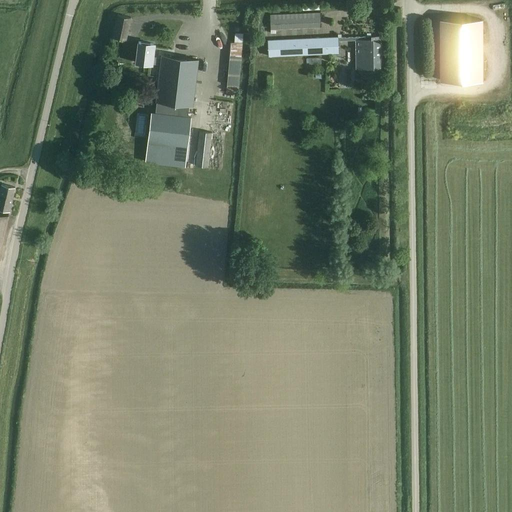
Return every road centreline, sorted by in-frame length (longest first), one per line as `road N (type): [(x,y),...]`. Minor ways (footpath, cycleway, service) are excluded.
road 1 (unclassified): [(415,511),(409,0)]
road 2 (unclassified): [(73,0),(0,336)]
